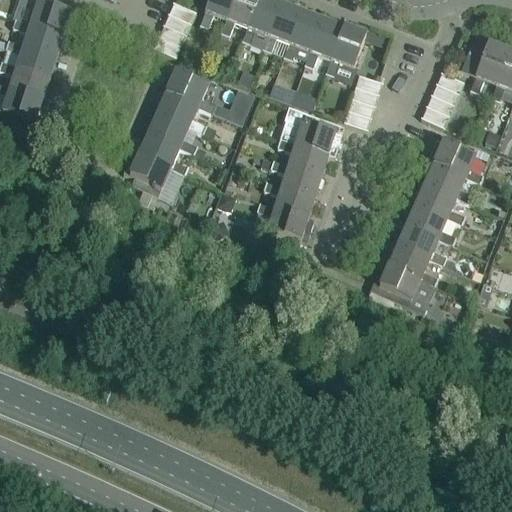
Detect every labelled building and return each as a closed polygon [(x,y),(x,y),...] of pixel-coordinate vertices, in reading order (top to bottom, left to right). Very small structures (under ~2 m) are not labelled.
[(236,0),(210,0),(204,17),(205,17),(200,32),(208,35),(213,20),(226,25),(236,0)] [(247,33),(260,1),(258,0),(236,0),(226,25),(220,40),(229,43),(234,28),(247,33)] [(268,41),(281,9),(260,1),(247,33),(241,47),(249,51),(255,36),(267,41),(268,41)] [(34,17),(30,30),(30,31),(63,41),(66,32),(72,35),(76,21),(37,8),(36,8),(22,3),(19,12),(34,17)] [(196,18),(177,10),(173,8),(168,20),(190,30),(196,18)] [(289,49),(302,17),(281,9),(268,41),(267,41),(262,56),(270,59),(276,44),(288,49),(289,49)] [(288,49),(283,64),(291,67),(293,62),(306,66),(310,57),(323,25),(302,17),(289,49),(288,49)] [(186,41),(190,30),(168,20),(163,31),(186,41)] [(56,63),(63,41),(30,31),(30,30),(15,25),(12,33),(27,38),(23,50),(23,52),(56,63)] [(344,33),(343,32),(323,25),(310,57),(306,66),(304,72),(312,75),(318,60),(330,65),(331,65),(344,33)] [(330,65),(325,80),(333,83),(339,68),(353,73),(363,45),(387,54),(391,43),(367,35),(365,41),(356,37),(358,31),(346,26),(345,26),(343,32),(344,33),(331,65),(330,65)] [(186,41),(163,31),(158,42),(181,52),(186,41)] [(176,64),(181,52),(158,42),(153,54),(176,64)] [(510,57),(508,56),(501,54),(503,48),(489,43),(482,59),(468,54),(460,75),(474,81),(475,81),(469,96),(477,99),(483,85),(495,90),(497,90),(510,57)] [(49,84),(56,63),(23,52),(23,50),(8,45),(5,54),(20,59),(16,72),(16,73),(49,84)] [(511,51),(510,51),(508,56),(510,57),(497,90),(495,90),(490,104),(498,107),(504,93),(511,95),(511,51)] [(42,105),(43,104),(49,84),(16,73),(16,72),(1,67),(0,71),(0,76),(13,81),(9,93),(9,94),(42,105)] [(160,95),(159,97),(165,99),(166,98),(198,112),(198,113),(212,119),(215,111),(201,105),(207,91),(175,77),(169,74),(165,83),(160,95)] [(463,87),(445,79),(441,77),(435,89),(457,99),(463,87)] [(383,89),(379,87),(359,81),(355,93),(379,101),(383,89)] [(452,110),(457,99),(435,89),(430,100),(452,110)] [(0,90),(0,115),(2,116),(35,127),(42,129),(49,106),(43,104),(42,105),(9,94),(9,93),(0,90)] [(375,112),(379,101),(355,93),(351,105),(375,112)] [(215,111),(212,119),(242,132),(254,102),(238,95),(230,116),(216,110),(215,111)] [(192,125),(198,113),(198,112),(166,98),(165,99),(157,118),(189,132),(188,133),(189,133),(203,139),(207,131),(192,125)] [(294,98),(290,109),(303,113),(306,103),(294,98)] [(447,122),(452,110),(430,100),(425,112),(447,122)] [(375,112),(351,105),(348,116),(371,124),(375,112)] [(284,132),(280,145),(294,149),(294,150),(328,161),(334,163),(337,154),(341,141),(338,139),(340,131),(288,112),(284,126),(285,127),(284,132)] [(442,133),(447,122),(425,112),(420,123),(442,133)] [(367,136),(371,124),(348,116),(344,129),(367,136)] [(157,118),(148,139),(179,153),(180,153),(194,160),(201,163),(204,155),(197,152),(183,146),(189,133),(188,133),(189,132),(157,118)] [(207,131),(203,139),(210,142),(213,134),(207,131)] [(174,166),(180,153),(179,153),(148,139),(139,159),(170,173),(170,174),(185,180),(188,173),(174,166)] [(321,183),(328,161),(294,150),(294,149),(280,145),(277,153),(292,158),(288,171),(287,172),(321,183)] [(432,153),(427,165),(426,166),(433,169),(433,168),(465,182),(465,183),(479,189),(483,180),(468,174),(474,161),(442,146),(438,156),(432,153)] [(129,165),(123,178),(161,195),(161,194),(176,201),(179,193),(165,186),(170,174),(170,173),(139,159),(133,157),(129,165)] [(262,163),(260,171),(270,174),(285,179),(281,192),(280,193),(314,204),(321,183),(287,172),(288,171),(273,166),(262,163)] [(465,182),(465,183),(465,182),(433,168),(433,169),(424,188),(456,203),(470,209),(474,201),(459,195),(465,182)] [(308,224),(314,204),(280,193),(281,192),(266,187),(263,195),(278,200),(274,213),(273,214),(307,225),(308,224)] [(456,203),(424,188),(415,209),(447,223),(447,224),(461,230),(464,221),(450,215),(456,203)] [(314,226),(308,224),(307,225),(273,214),(274,213),(259,208),(256,216),(271,221),(266,236),(300,247),(303,238),(309,240),(314,226)] [(447,223),(447,224),(447,223),(415,209),(406,229),(438,243),(438,244),(452,251),(455,243),(441,237),(447,223)] [(185,225),(179,239),(201,249),(207,236),(185,225)] [(222,225),(209,231),(215,245),(229,239),(222,225)] [(432,257),(438,244),(438,243),(406,229),(397,250),(429,264),(428,265),(443,271),(447,263),(432,257)] [(423,277),(428,265),(429,264),(397,250),(388,270),(420,284),(419,285),(434,292),(437,284),(423,277)] [(378,276),(372,289),(397,300),(394,307),(422,319),(425,312),(434,292),(419,285),(420,284),(388,270),(384,279),(378,276)]
